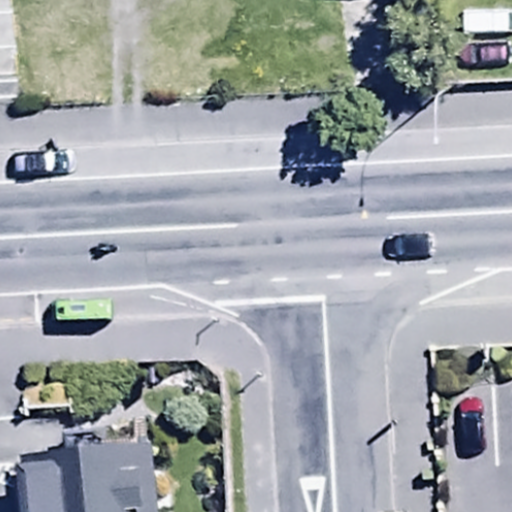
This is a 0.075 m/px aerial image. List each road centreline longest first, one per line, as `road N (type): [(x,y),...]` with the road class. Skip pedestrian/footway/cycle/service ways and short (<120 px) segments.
road 1 (trunk): [(314,222),(0,240)]
road 2 (residential): [(335,511),(314,222)]
road 3 (trunk): [(511,213),(314,222)]
